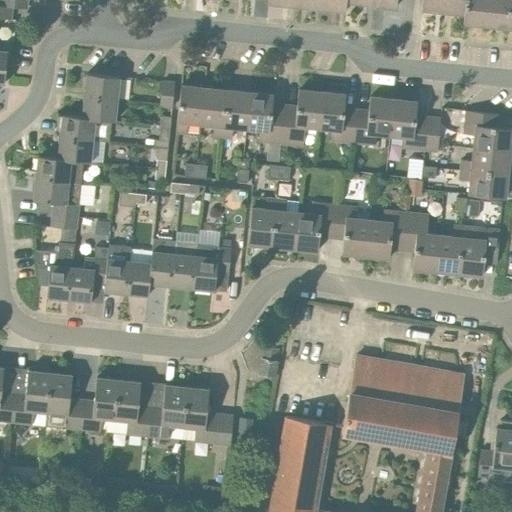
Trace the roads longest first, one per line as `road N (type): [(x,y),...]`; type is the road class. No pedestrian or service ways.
road 1 (residential): [(506,322),(490,312),(288,276),(266,285),(225,339),(187,350),(25,330),(0,300)]
road 2 (residential): [(103,37),(155,41),(174,27),(354,46),(371,64),(511,80)]
road 3 (residential): [(0,135),(40,94),(53,40),(103,37)]
